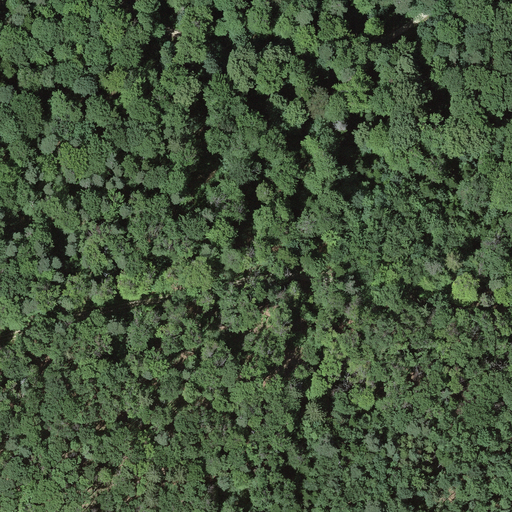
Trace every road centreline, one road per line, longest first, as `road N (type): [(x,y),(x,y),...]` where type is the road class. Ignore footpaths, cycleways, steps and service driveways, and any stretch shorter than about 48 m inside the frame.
road 1 (track): [(511,317),(354,282),(271,275),(0,338)]
road 2 (track): [(115,0),(194,43),(251,54),(344,53),(383,43),(443,0)]
